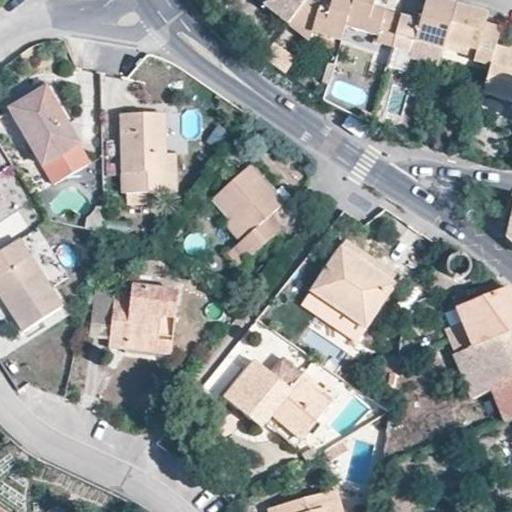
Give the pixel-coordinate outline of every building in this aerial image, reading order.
[(307,0),(273,0),(274,0),(265,5),(288,24),(307,0)] [(346,27),(353,0),(332,0),(329,10),(319,7),(308,0),(307,0),(288,24),(309,42),(312,33),(341,42),(346,27)] [(392,46),(400,17),(373,9),(375,0),(353,0),(346,27),(379,36),(377,42),(392,46)] [(445,43),(455,5),(436,0),(425,0),(419,22),(400,17),(392,46),(386,69),(405,75),(410,58),(414,41),(443,49),(445,43)] [(496,47),(501,30),(485,26),(488,14),(455,5),(445,43),(477,52),(474,61),(491,66),(496,47)] [(439,66),(443,49),(414,41),(410,58),(439,66)] [(295,61),(272,44),(262,58),(284,75),(295,61)] [(511,51),(496,47),(491,66),(483,94),(511,102),(511,51)] [(9,110),(53,184),(88,163),(79,148),(80,147),(45,88),(9,110)] [(122,195),(176,193),(176,154),(166,154),(165,114),(121,116),(122,195)] [(235,249),(247,262),(284,228),(273,215),(285,204),(275,194),(252,168),(213,203),(245,239),(235,249)] [(292,197),(283,186),(275,194),(285,204),(292,197)] [(65,307),(21,240),(0,253),(0,296),(1,296),(25,333),(65,307)] [(397,275),(346,240),(341,247),(393,281),(397,275)] [(311,292),(368,330),(398,285),(393,281),(341,247),(311,292)] [(471,269),(470,264),(468,260),(465,257),(460,256),(456,256),(451,258),(448,261),(446,265),(446,270),(447,274),(450,278),(454,280),(459,280),(463,279),(467,277),(470,273),(471,269)] [(109,349),(171,356),(178,290),(132,285),(130,297),(117,296),(118,291),(95,288),(89,339),(102,340),(105,318),(112,319),(109,349)] [(511,335),(511,294),(506,289),(457,309),(463,325),(445,332),(455,358),(511,335)] [(368,330),(311,292),(303,304),(359,342),(368,330)] [(511,385),(511,335),(455,358),(473,400),(493,392),(511,385)] [(274,417),(302,440),(332,403),(302,378),(305,375),(285,359),(272,375),(254,360),(223,398),(263,431),(266,427),(274,417)] [(369,396),(391,410),(393,394),(377,384),(369,396)] [(511,420),(511,385),(493,392),(504,424),(511,420)] [(302,440),(274,417),(266,427),(295,450),(302,440)] [(329,462),(349,450),(343,441),(324,453),(329,462)] [(267,511),(344,511),(337,489),(267,511)]
